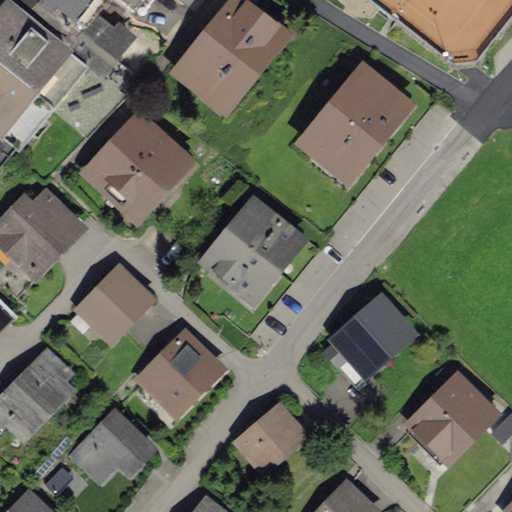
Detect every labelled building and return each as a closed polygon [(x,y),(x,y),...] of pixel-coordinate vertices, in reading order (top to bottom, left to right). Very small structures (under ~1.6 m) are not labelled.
[(149,0),(7,0),(12,4),(66,50),(98,13),(108,0),(126,0),(140,12),(149,0)] [(511,0),(371,0),(454,65),(475,63),(511,16),(511,0)] [(281,37),(240,3),(182,73),(223,107),(281,37)] [(12,4),(0,18),(0,62),(56,107),(87,132),(119,94),(100,78),(66,50),(12,4)] [(66,50),(100,78),(131,41),(98,13),(66,50)] [(56,107),(0,62),(0,148),(13,159),(56,107)] [(412,116),(357,69),(290,147),(345,194),(412,116)] [(185,165),(138,120),(86,174),(133,219),(185,165)] [(80,238),(27,193),(0,224),(0,260),(35,291),(80,238)] [(308,256),(244,202),(190,265),(254,319),(308,256)] [(147,304),(116,274),(80,312),(112,342),(147,304)] [(409,337),(380,305),(327,351),(356,384),(409,337)] [(218,371),(185,338),(144,379),(177,412),(218,371)] [(73,397),(36,359),(0,393),(0,424),(21,447),(73,397)] [(493,419),(455,381),(404,431),(442,470),(493,419)] [(148,453),(110,412),(59,461),(98,501),(148,453)] [(300,440),(280,415),(244,444),(265,469),(300,440)] [(369,511),(346,489),(323,511),(369,511)] [(38,511),(22,495),(4,511),(38,511)]
